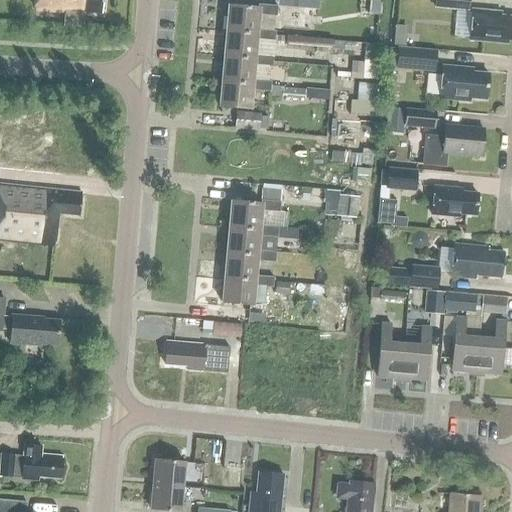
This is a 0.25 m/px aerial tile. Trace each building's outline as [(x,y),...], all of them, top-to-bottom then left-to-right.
[(36,0),(36,9),(69,11),(70,5),(86,6),(85,13),(102,14),(102,0),(36,0)] [(466,11),(467,0),(435,0),(434,7),(466,11)] [(277,5),(258,3),(257,8),(228,5),(226,30),(257,33),(258,29),(259,14),(276,15),(277,5)] [(511,40),(511,17),(499,17),(499,13),(472,10),(469,40),(506,44),(507,40),(511,40)] [(407,26),(394,25),(393,45),(405,46),(407,26)] [(257,39),(274,41),(275,31),(258,29),(257,33),(226,30),(224,55),(255,58),(255,54),(257,39)] [(342,50),(342,41),(286,37),(285,46),(342,50)] [(396,69),(434,72),(436,51),(398,47),(396,69)] [(254,64),(272,65),(273,55),(255,54),(255,58),(224,55),(221,80),(252,83),(253,79),(254,64)] [(362,74),(361,78),(375,80),(377,62),(363,61),(363,62),(351,61),(350,73),(362,74)] [(442,66),(439,99),(469,102),(469,98),(485,100),(488,74),(471,73),(471,69),(442,66)] [(252,89),(270,91),(271,81),(253,79),(252,83),(221,80),(219,106),(250,109),(252,89)] [(282,89),(281,97),(303,99),(304,91),(282,89)] [(306,90),(305,99),(327,101),(328,92),(306,90)] [(356,101),(350,101),(349,117),(373,119),(374,103),(356,101)] [(404,127),(435,129),(436,111),(405,109),(405,110),(404,127)] [(261,117),(261,114),(236,112),(235,129),(259,131),(260,129),(267,130),(268,118),(261,117)] [(444,154),(480,157),(482,129),(444,126),(443,138),(425,137),(422,164),(443,166),(444,154)] [(370,164),(372,150),(362,150),(360,164),(370,164)] [(331,151),(330,162),(355,163),(355,152),(331,151)] [(352,168),(351,182),(369,184),(370,170),(352,168)] [(386,186),(386,190),(388,190),(415,192),(417,171),(388,168),(388,172),(381,172),(380,186),(386,186)] [(77,218),(80,196),(0,186),(0,241),(54,247),(58,215),(77,218)] [(380,186),(379,199),(380,200),(387,200),(388,190),(386,190),(386,186),(380,186)] [(475,215),(476,194),(460,193),(461,189),(433,187),(430,215),(458,217),(459,214),(475,215)] [(261,188),(260,204),(231,201),(228,227),(259,230),(259,226),(261,210),(279,211),(281,190),(261,188)] [(358,197),(342,195),(340,216),(356,218),(358,197)] [(378,215),(377,223),(393,225),(394,217),(378,215)] [(258,235),(277,237),(277,232),(277,227),(259,226),(259,230),(228,227),(226,252),(257,255),(257,250),(258,235)] [(277,237),(276,239),(285,240),(286,228),(282,228),(277,227),(277,232),(277,237)] [(501,278),(503,253),(487,251),(488,248),(453,245),(450,276),(475,279),(476,275),(501,278)] [(256,260),(274,262),(275,252),(257,250),(257,255),(226,252),(224,277),(254,280),(255,275),(256,260)] [(385,268),(383,285),(437,290),(440,269),(411,266),(411,271),(385,268)] [(254,285),(272,287),(273,276),(255,275),(254,280),(224,277),(221,303),(252,305),(254,285)] [(288,295),(289,283),(275,281),(274,293),(288,295)] [(379,300),(404,302),(405,293),(380,291),(379,300)] [(447,293),(434,292),(432,315),(445,316),(447,293)] [(446,310),(474,312),(475,295),(447,293),(446,310)] [(480,313),(505,316),(507,298),(482,296),(480,313)] [(4,300),(0,299),(0,331),(1,331),(1,330),(10,330),(9,344),(40,346),(40,344),(57,346),(59,321),(42,320),(42,318),(11,316),(11,317),(2,316),(4,300)] [(450,370),(475,373),(478,337),(464,336),(465,318),(456,317),(454,336),(453,336),(450,370)] [(478,337),(475,373),(500,375),(503,340),(502,340),(504,321),(494,320),(493,338),(478,337)] [(376,377),(401,379),(404,344),(389,343),(391,325),(381,324),(380,343),(379,343),(376,377)] [(404,344),(401,379),(425,380),(427,347),(428,328),(420,327),(418,345),(404,344)] [(241,328),(240,359),(286,360),(287,329),(241,328)] [(186,370),(226,374),(228,348),(166,342),(164,364),(186,366),(186,370)] [(276,362),(272,398),(297,401),(302,366),(276,362)] [(302,366),(297,401),(323,404),(327,369),(302,366)] [(1,455),(0,466),(0,477),(21,479),(21,480),(37,481),(37,477),(59,479),(61,457),(40,456),(40,447),(23,446),(22,457),(1,455)] [(155,461),(153,485),(182,487),(184,463),(155,461)] [(229,468),(227,487),(239,488),(241,469),(229,468)] [(248,511),(279,511),(283,476),(258,474),(255,499),(250,499),(248,511)] [(335,488),(335,494),(338,498),(346,499),(344,511),(370,511),(374,485),(348,483),(348,485),(339,484),(335,488)] [(153,485),(153,486),(151,510),(173,511),(180,511),(182,487),(153,485)] [(478,511),(480,497),(450,495),(448,511),(478,511)] [(0,511),(24,511),(25,503),(0,500),(0,511)]
